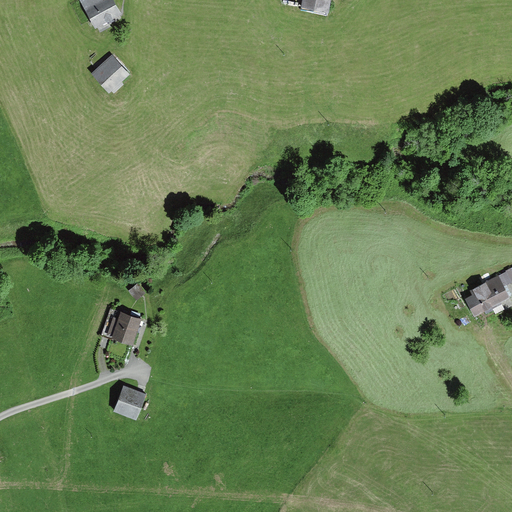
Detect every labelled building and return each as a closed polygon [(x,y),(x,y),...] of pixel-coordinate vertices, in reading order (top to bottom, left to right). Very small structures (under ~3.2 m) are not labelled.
[(116,0),(81,0),(97,29),(125,15),(116,0)] [(335,0),(305,0),(305,7),(333,13),(335,0)] [(114,56),(94,73),(113,94),(132,77),(114,56)] [(511,285),(511,270),(474,291),(478,298),(470,302),(478,318),(494,309),(499,318),(508,313),(502,302),(511,296),(508,288),(511,285)] [(138,284),(130,291),(138,300),(145,293),(138,284)] [(470,320),(462,303),(450,309),(459,325),(470,320)] [(144,321),(123,313),(114,336),(135,344),(144,321)] [(147,393),(125,386),(117,411),(139,418),(147,393)]
